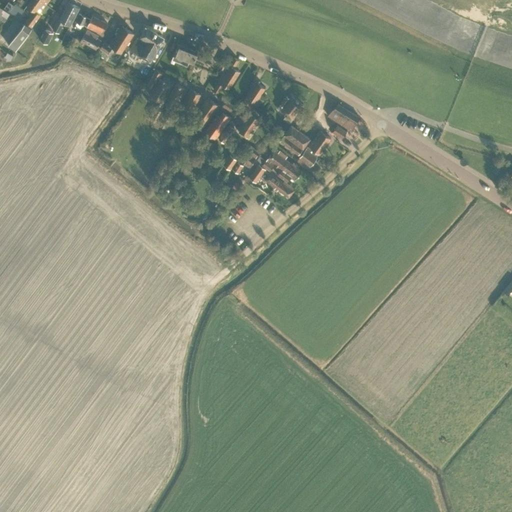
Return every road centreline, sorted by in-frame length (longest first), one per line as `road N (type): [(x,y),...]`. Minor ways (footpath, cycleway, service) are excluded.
road 1 (tertiary): [(381,124),(307,80),(90,0)]
road 2 (residential): [(248,248),(381,124)]
road 3 (tertiary): [(511,206),(381,124)]
